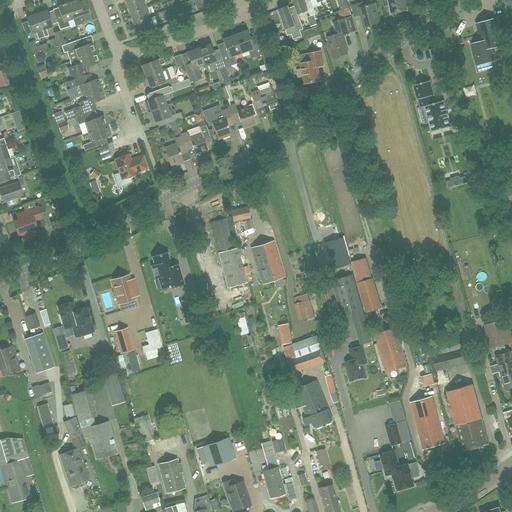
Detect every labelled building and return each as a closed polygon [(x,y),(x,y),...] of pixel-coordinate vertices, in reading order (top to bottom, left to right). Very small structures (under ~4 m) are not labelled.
[(76,0),(68,3),(73,19),(75,26),(92,20),(84,0),(76,0)] [(143,0),(134,0),(126,3),(129,13),(146,7),(143,0)] [(172,0),(166,2),(169,9),(176,7),(173,0),(172,0)] [(193,0),(197,10),(213,4),(211,0),(193,0)] [(292,0),(298,15),(308,11),(310,16),(316,14),(314,9),(308,11),(304,0),(292,0)] [(381,0),(383,7),(390,5),(391,14),(394,13),(395,15),(399,14),(399,12),(407,11),(404,0),(381,0)] [(363,27),(381,23),(380,22),(378,23),(373,4),(368,5),(367,1),(351,5),(354,17),(361,15),(363,26),(362,27),(363,27)] [(68,21),(73,19),(68,3),(58,6),(62,19),(57,21),(60,30),(70,26),(68,21)] [(302,37),(300,31),(303,29),(301,24),(295,26),(288,6),(278,10),(285,30),(289,28),(293,40),(302,37)] [(146,7),(129,13),(133,22),(150,16),(146,7)] [(176,7),(169,9),(172,16),(178,14),(176,7)] [(339,18),(347,15),(351,14),(349,8),(345,9),(337,12),(339,18)] [(36,14),(44,37),(48,36),(46,29),(53,27),(47,10),(36,14)] [(26,17),(31,33),(32,34),(36,33),(38,39),(44,37),(36,14),(26,17)] [(150,16),(133,22),(136,32),(153,26),(150,16)] [(495,18),(476,23),(480,41),(470,44),(476,65),(494,60),(490,47),(502,44),(495,18)] [(327,38),(333,58),(334,59),(335,59),(340,58),(341,57),(340,55),(348,53),(343,35),(349,33),(345,19),(333,23),(336,35),(327,38)] [(61,46),(65,44),(60,30),(53,32),(58,47),(61,46)] [(247,31),(234,35),(241,53),(248,51),(251,58),(263,54),(257,40),(251,43),(247,31)] [(220,54),(225,68),(227,74),(233,72),(230,66),(236,64),(233,56),(241,53),(234,35),(222,39),(226,51),(220,54)] [(39,53),(35,41),(29,43),(33,55),(39,53)] [(96,52),(92,42),(77,48),(74,41),(65,44),(61,46),(64,53),(73,49),(77,59),(96,52)] [(214,69),(218,67),(210,44),(198,48),(204,65),(211,62),(214,69)] [(185,65),(189,78),(191,82),(199,79),(201,78),(200,74),(197,68),(204,65),(198,48),(197,48),(197,47),(195,46),(187,49),(187,51),(187,52),(186,52),(190,63),(184,65),(185,65)] [(71,66),(66,68),(71,80),(76,78),(87,74),(85,68),(96,63),(99,62),(96,52),(77,59),(70,62),(71,66)] [(301,64),(305,83),(320,81),(317,67),(323,65),(320,52),(308,54),(309,62),(301,64)] [(177,68),(185,65),(184,65),(181,54),(173,57),(177,68)] [(145,76),(161,71),(159,66),(165,64),(163,58),(157,60),(141,65),(145,76)] [(231,84),(227,74),(225,68),(219,69),(225,86),(231,84)] [(0,70),(0,88),(10,85),(5,69),(0,70)] [(167,69),(161,71),(145,76),(146,77),(144,79),(146,85),(149,86),(149,87),(161,83),(163,88),(171,86),(177,83),(175,78),(171,79),(167,69)] [(66,90),(70,99),(82,95),(101,88),(98,78),(93,80),(90,73),(80,77),(68,81),(71,88),(66,90)] [(430,81),(413,85),(417,100),(418,100),(420,108),(425,107),(432,131),(450,127),(447,117),(448,116),(447,110),(445,111),(443,101),(431,104),(429,97),(434,95),(430,81)] [(150,111),(166,105),(164,100),(171,98),(169,93),(173,91),(171,86),(163,88),(157,91),(159,96),(147,100),(147,101),(146,104),(147,109),(150,110),(150,111)] [(266,113),(279,109),(270,86),(251,93),(257,111),(258,111),(257,109),(261,107),(260,105),(263,104),(266,113)] [(77,102),(78,107),(64,112),(67,120),(76,116),(85,113),(84,113),(96,109),(94,102),(105,98),(101,88),(82,95),(84,100),(77,102)] [(228,100),(225,101),(227,107),(232,119),(233,121),(233,123),(240,121),(243,128),(255,124),(253,116),(256,115),(252,104),(249,105),(237,110),(235,104),(230,106),(228,100)] [(170,104),(166,105),(150,111),(151,112),(148,113),(152,122),(154,121),(154,122),(166,118),(168,123),(182,119),(180,113),(176,114),(174,111),(172,109),(170,104)] [(233,121),(227,107),(228,109),(221,111),(223,117),(215,120),(211,108),(202,111),(207,125),(212,124),(218,140),(230,135),(228,127),(234,125),(233,123),(233,121)] [(194,114),(197,122),(203,120),(201,112),(194,114)] [(84,122),(88,132),(107,125),(103,115),(87,121),(85,113),(76,116),(79,124),(84,122)] [(181,136),(187,152),(186,150),(190,149),(189,146),(192,145),(195,155),(208,150),(205,142),(211,140),(204,120),(203,120),(197,122),(198,126),(187,131),(187,132),(180,134),(181,136)] [(65,132),(73,129),(71,124),(63,127),(65,132)] [(107,125),(88,132),(91,142),(82,145),(85,151),(98,146),(96,140),(110,135),(107,125)] [(187,152),(181,136),(174,139),(176,143),(164,148),(171,166),(183,162),(179,150),(185,148),(186,152),(187,152)] [(0,160),(8,158),(10,157),(4,138),(0,139),(0,160)] [(105,149),(105,157),(114,156),(113,148),(105,149)] [(128,155),(115,159),(122,179),(135,174),(135,173),(146,168),(142,156),(130,161),(128,155)] [(14,172),(8,158),(0,160),(0,174),(1,174),(3,181),(7,180),(21,175),(19,170),(14,172)] [(90,175),(96,180),(101,174),(94,169),(90,175)] [(15,202),(13,198),(22,195),(19,187),(24,185),(21,175),(7,180),(9,185),(0,188),(0,193),(3,202),(6,201),(8,204),(10,205),(14,203),(15,202)] [(91,192),(96,190),(97,193),(100,192),(99,189),(95,179),(88,182),(91,192)] [(18,220),(14,222),(18,234),(22,233),(24,239),(35,235),(33,229),(36,228),(44,225),(42,219),(38,207),(35,208),(33,202),(23,206),(25,211),(16,214),(18,220)] [(248,206),(230,211),(233,222),(233,224),(245,221),(247,230),(254,228),(252,219),(250,219),(250,218),(251,218),(248,206)] [(228,288),(247,282),(238,248),(234,249),(226,218),(210,222),(219,253),(228,288)] [(342,239),(326,243),(333,268),(349,264),(342,239)] [(274,242),(251,249),(263,284),(285,277),(274,242)] [(155,279),(158,278),(162,291),(170,288),(184,285),(178,264),(171,266),(167,252),(152,256),(154,265),(151,265),(155,279)] [(373,278),(371,278),(366,258),(350,262),(356,283),(357,283),(366,312),(382,308),(373,278)] [(420,303),(432,299),(434,304),(446,300),(444,294),(440,284),(434,269),(424,272),(426,279),(413,284),(416,293),(420,303)] [(110,280),(117,304),(136,298),(135,297),(140,295),(135,278),(131,279),(129,274),(110,280)] [(361,345),(371,342),(353,275),(332,281),(342,316),(352,313),(361,345)] [(309,300),(307,294),(294,298),(294,304),(299,322),(315,317),(309,300)] [(255,297),(240,305),(243,311),(258,303),(255,297)] [(193,299),(180,303),(185,321),(198,318),(193,299)] [(76,337),(94,331),(86,307),(75,311),(73,302),(58,307),(60,315),(59,315),(61,324),(63,323),(65,328),(72,326),(76,337)] [(45,311),(39,313),(43,324),(49,322),(45,311)] [(35,313),(25,316),(30,330),(40,327),(35,313)] [(328,318),(315,321),(318,330),(330,327),(328,318)] [(484,325),(490,348),(511,342),(511,332),(508,318),(484,325)] [(281,345),(286,344),(292,342),(290,334),(289,327),(288,324),(277,326),(281,345)] [(62,339),(58,328),(52,329),(56,341),(62,339)] [(407,366),(396,329),(375,335),(386,373),(407,366)] [(325,333),(325,335),(321,337),(324,345),(328,344),(328,346),(336,344),(333,330),(325,333)] [(128,331),(116,335),(118,341),(121,353),(133,349),(128,331)] [(42,333),(24,339),(36,373),(54,367),(42,333)] [(317,336),(283,348),(292,373),(292,375),(293,378),(303,374),(301,370),(325,361),(321,349),(317,336)] [(0,369),(5,368),(7,374),(20,370),(12,346),(5,348),(5,346),(0,347),(0,369)] [(362,365),(367,364),(362,346),(350,350),(353,360),(345,362),(351,382),(366,378),(362,365)] [(466,363),(462,348),(433,356),(437,372),(450,368),(466,363)] [(138,371),(137,368),(140,367),(136,354),(133,354),(132,352),(122,355),(127,374),(138,371)] [(511,352),(505,355),(497,357),(499,365),(506,390),(507,392),(511,390),(511,352)] [(482,366),(475,368),(485,399),(491,397),(482,366)] [(111,406),(125,402),(115,369),(102,373),(111,406)] [(423,386),(432,384),(435,394),(439,392),(436,382),(434,383),(432,374),(421,377),(423,386)] [(337,375),(330,376),(334,395),(341,393),(337,375)] [(317,381),(305,386),(296,390),(297,393),(303,407),(307,418),(303,420),(305,426),(312,423),(314,428),(316,427),(317,429),(322,426),(322,425),(325,423),(326,425),(332,423),(331,421),(333,420),(317,381)] [(43,384),(46,394),(52,392),(49,383),(43,384)] [(488,444),(473,384),(447,392),(462,451),(488,444)] [(71,394),(71,395),(73,403),(74,406),(93,401),(90,392),(89,389),(85,391),(71,394)] [(339,404),(344,402),(341,395),(336,397),(339,404)] [(445,443),(432,398),(410,404),(423,449),(445,443)] [(53,425),(46,403),(37,406),(43,428),(53,425)] [(63,406),(66,418),(75,415),(71,403),(63,406)] [(136,424),(143,443),(153,439),(155,438),(152,428),(150,422),(147,414),(134,419),(135,424),(136,424)] [(90,479),(79,448),(86,445),(74,418),(63,422),(75,449),(69,452),(80,483),(90,479)] [(396,422),(397,424),(387,427),(392,445),(402,442),(401,440),(412,437),(407,419),(396,422)] [(92,445),(97,459),(117,454),(109,421),(95,425),(81,428),(81,429),(84,440),(85,440),(87,446),(92,445)] [(26,477),(33,474),(28,457),(23,439),(7,438),(0,439),(0,489),(7,487),(12,502),(32,496),(26,477)] [(227,438),(203,446),(209,464),(234,456),(227,438)] [(285,450),(282,439),(272,441),(275,453),(285,450)] [(278,466),(270,440),(261,443),(268,469),(262,471),(270,498),(286,493),(278,466)] [(324,449),(315,452),(320,467),(329,464),(324,449)] [(399,466),(395,450),(381,454),(386,475),(393,473),(398,490),(414,485),(408,464),(399,466)] [(70,486),(80,483),(69,452),(59,455),(70,486)] [(166,493),(176,490),(185,488),(181,472),(184,471),(181,462),(178,463),(177,459),(158,464),(159,466),(157,467),(158,469),(160,469),(166,493)] [(154,466),(146,468),(151,484),(159,482),(154,466)] [(304,473),(297,475),(300,486),(308,484),(304,473)] [(233,510),(242,507),(251,504),(243,481),(231,486),(229,481),(224,483),(233,510)] [(295,489),(294,490),(292,482),(284,484),(286,492),(288,502),(297,500),(295,489)] [(340,511),(332,485),(319,489),(325,511),(340,511)] [(162,511),(161,506),(156,492),(141,498),(145,511),(153,508),(154,511),(162,511)] [(306,501),(305,501),(308,511),(318,511),(314,498),(306,501)] [(214,502),(217,511),(223,509),(220,500),(214,502)] [(177,511),(177,510),(185,507),(184,502),(176,505),(164,508),(165,511),(177,511)]
